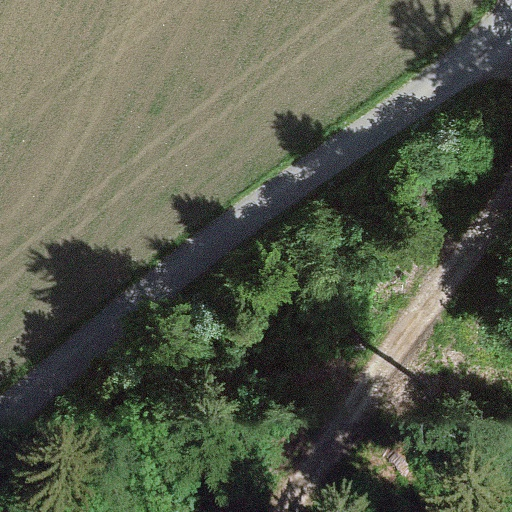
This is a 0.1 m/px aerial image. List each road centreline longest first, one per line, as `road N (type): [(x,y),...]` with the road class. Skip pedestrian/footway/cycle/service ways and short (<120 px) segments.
road 1 (unclassified): [(0,418),(511,40)]
road 2 (track): [(511,203),(348,423),(298,511)]
